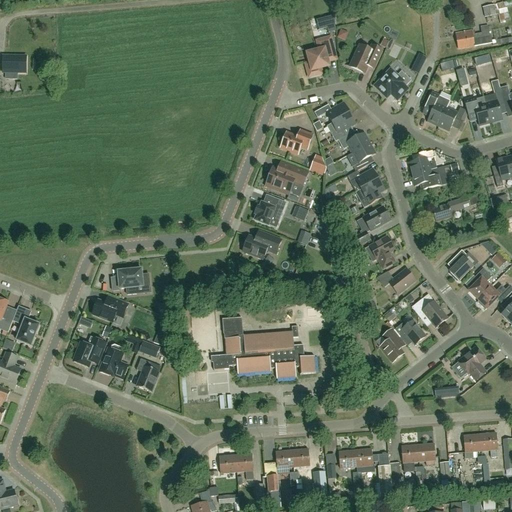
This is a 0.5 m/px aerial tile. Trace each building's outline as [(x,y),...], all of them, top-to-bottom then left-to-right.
[(484,18),(496,15),(498,15),(500,22),(509,19),(507,7),(511,6),(511,1),(508,2),(497,5),(494,5),(482,8),(484,18)] [(316,21),(316,22),(319,31),(327,29),(328,34),(335,32),(335,16),(316,21)] [(458,50),(492,44),(491,36),(473,39),(472,31),(455,34),(458,50)] [(315,42),(318,51),(307,54),(309,64),(306,65),(309,78),(321,74),(320,69),(329,67),(326,55),(334,53),(330,38),(315,42)] [(359,46),(349,67),(364,74),(368,67),(374,70),(383,51),(371,46),(369,50),(359,46)] [(3,73),(6,73),(6,80),(16,80),(16,73),(26,74),(26,57),(3,57),(3,73)] [(423,57),(417,71),(422,73),(429,59),(423,57)] [(442,72),(455,68),(453,61),(452,60),(440,64),(442,72)] [(390,72),(376,87),(386,97),(389,94),(392,94),(397,100),(406,90),(404,88),(411,81),(401,72),(396,77),(390,72)] [(511,94),(510,95),(507,87),(500,89),(501,94),(504,105),(505,109),(511,108),(511,111),(511,94)] [(422,114),(429,117),(427,122),(438,127),(446,109),(436,104),(439,97),(431,93),(422,114)] [(484,98),(490,123),(502,120),(498,107),(504,105),(501,94),(484,98)] [(475,101),(475,99),(464,102),(466,111),(467,115),(469,121),(477,119),(479,127),(490,123),(484,98),(475,101)] [(309,116),(314,113),(317,119),(326,114),(332,124),(349,114),(343,104),(331,111),(328,105),(321,110),(318,103),(305,106),(309,116)] [(438,127),(449,132),(455,119),(464,123),(467,115),(466,111),(460,108),(457,114),(446,109),(438,127)] [(349,114),(332,124),(326,127),(335,143),(338,141),(345,137),(342,132),(355,125),(349,114)] [(287,134),(281,149),(298,155),(300,148),(307,150),(312,136),(300,131),(298,138),(287,134)] [(358,131),(345,137),(338,141),(343,151),(348,148),(352,154),(369,144),(364,134),(361,136),(358,131)] [(355,173),(357,172),(366,167),(363,162),(375,155),(369,144),(352,154),(355,160),(350,163),(355,173)] [(408,164),(411,176),(431,171),(428,159),(434,158),(432,152),(420,155),(422,161),(408,164)] [(322,158),(315,156),(309,171),(323,177),(326,169),(322,158)] [(496,162),(499,175),(494,177),(497,188),(503,187),(501,181),(511,177),(511,175),(507,158),(496,162)] [(308,174),(291,167),(281,163),(278,170),(273,168),(267,184),(273,187),(273,188),(273,190),(279,192),(281,191),(281,190),(290,193),(293,183),(303,187),(308,174)] [(452,173),(459,171),(457,164),(450,166),(452,173)] [(429,190),(441,187),(437,169),(431,171),(411,176),(414,187),(428,184),(429,190)] [(357,172),(355,173),(347,178),(352,187),(357,184),(361,190),(378,181),(372,170),(360,177),(357,172)] [(378,181),(361,190),(355,193),(364,209),(382,199),(380,194),(384,191),(378,181)] [(478,194),(467,198),(447,204),(448,206),(432,211),(436,223),(452,218),(451,214),(481,204),(478,194)] [(258,207),(255,215),(256,216),(254,221),(268,226),(272,217),(275,215),(280,218),(286,204),(274,199),(271,207),(261,203),(259,208),(258,207)] [(296,207),(291,217),(304,222),(309,212),(296,207)] [(382,208),(363,219),(370,232),(390,221),(382,208)] [(281,241),(269,236),(258,232),(255,240),(248,237),(246,243),(244,244),(242,248),(243,250),(242,252),(263,260),(267,252),(276,255),(281,241)] [(370,241),(365,233),(351,240),(355,248),(370,241)] [(389,254),(394,251),(387,238),(365,250),(372,263),(378,260),(383,269),(394,263),(389,254)] [(492,261),(499,255),(493,247),(486,254),(492,261)] [(457,264),(449,272),(459,282),(473,268),(463,258),(466,256),(461,251),(453,260),(457,264)] [(504,271),(510,264),(500,254),(493,262),(504,271)] [(469,292),(478,301),(490,288),(485,284),(491,278),(483,269),(474,278),(479,282),(469,292)] [(141,270),(118,273),(118,278),(111,279),(112,292),(120,291),(120,290),(126,289),(127,296),(151,294),(149,275),(142,276),(141,270)] [(385,288),(389,285),(398,295),(415,282),(406,270),(394,280),(387,273),(377,279),(385,288)] [(478,301),(479,302),(477,303),(485,311),(496,300),(501,304),(511,292),(511,289),(509,287),(505,290),(501,286),(494,293),(490,288),(478,301)] [(365,294),(367,302),(377,299),(375,291),(365,294)] [(501,316),(511,325),(511,323),(511,296),(507,301),(511,306),(501,316)] [(0,329),(3,331),(2,335),(6,337),(7,333),(8,334),(12,322),(17,311),(16,311),(15,313),(5,309),(7,303),(0,300),(0,329)] [(428,307),(422,300),(411,308),(420,320),(425,316),(436,329),(447,319),(434,303),(428,307)] [(98,301),(92,315),(112,323),(115,316),(123,319),(128,306),(116,301),(114,308),(98,301)] [(17,311),(12,322),(22,326),(16,341),(31,347),(39,326),(28,321),(31,312),(18,307),(17,311)] [(196,311),(196,337),(207,337),(207,325),(213,325),(213,320),(206,320),(206,317),(214,317),(214,311),(196,311)] [(224,340),(225,340),(226,356),(218,357),(212,357),(213,362),(213,371),(229,370),(229,367),(237,367),(237,375),(264,373),(271,373),(271,370),(275,369),(276,380),(296,379),(295,368),(300,368),(300,375),(316,374),(314,357),(304,358),(303,346),(294,347),(293,339),(298,338),(297,327),(291,328),(292,333),(262,335),(244,336),(243,336),(241,319),(222,320),(223,335),(224,335),(224,340)] [(166,349),(174,326),(162,321),(153,344),(166,349)] [(425,337),(413,322),(407,326),(404,323),(397,328),(392,322),(389,324),(402,340),(406,336),(414,346),(425,337)] [(399,340),(391,330),(391,331),(383,337),(387,342),(380,348),(393,364),(403,355),(400,351),(405,347),(399,340)] [(136,355),(139,349),(142,341),(128,336),(126,342),(134,345),(131,353),(136,355)] [(106,344),(92,339),(91,344),(87,346),(81,344),(74,363),(88,368),(89,364),(97,367),(101,357),(106,344)] [(160,348),(143,342),(139,352),(156,359),(160,348)] [(105,358),(99,373),(109,377),(109,375),(123,380),(128,367),(119,363),(123,355),(120,354),(121,351),(120,349),(115,347),(112,348),(108,359),(105,358)] [(485,360),(475,349),(458,362),(468,374),(469,373),(476,381),(486,373),(479,365),(485,360)] [(0,379),(15,385),(21,370),(14,367),(17,358),(6,354),(2,363),(1,362),(0,363),(0,379)] [(151,364),(141,360),(136,371),(142,373),(136,387),(151,393),(159,373),(149,369),(151,364)] [(211,377),(211,386),(217,386),(217,395),(232,394),(231,377),(211,377)] [(0,424),(0,425),(6,411),(0,408),(0,402),(1,400),(6,402),(10,393),(0,388),(0,424)] [(459,397),(458,390),(435,392),(436,399),(459,397)] [(301,395),(287,395),(287,408),(301,408),(301,395)] [(223,411),(234,411),(233,397),(222,397),(223,411)] [(497,452),(497,451),(496,434),(479,435),(481,453),(489,452),(490,459),(497,458),(497,452)] [(481,453),(479,435),(463,437),(465,460),(473,459),(472,453),(481,453)] [(511,470),(511,447),(510,447),(510,440),(503,441),(504,471),(511,470)] [(434,462),(435,462),(434,445),(418,446),(419,463),(426,463),(434,462)] [(419,463),(418,446),(401,448),(403,464),(404,464),(404,469),(414,468),(413,464),(419,463)] [(356,468),(365,468),(365,474),(375,473),(374,466),(372,466),(371,450),(354,452),(356,468)] [(293,468),(307,467),(309,467),(308,451),(292,452),(293,468)] [(293,468),(292,452),(275,454),(276,464),(277,470),(277,476),(289,475),(289,474),(289,469),(293,469),(293,468)] [(356,468),(354,452),(338,453),(339,470),(356,468)] [(237,473),(246,472),(247,481),(254,480),(253,476),(253,472),(252,455),(235,457),(237,473)] [(237,473),(235,457),(219,458),(220,475),(237,473)] [(441,480),(443,480),(450,479),(449,463),(439,464),(441,480)] [(390,467),(391,478),(393,497),(400,496),(398,477),(400,477),(398,464),(389,465),(390,467)] [(334,465),(327,466),(328,480),(336,479),(334,465)] [(390,467),(378,468),(379,484),(376,484),(377,502),(391,501),(391,498),(392,498),(391,478),(390,467)] [(328,502),(325,472),(313,474),(316,504),(328,502)] [(266,477),(269,501),(268,501),(269,509),(280,508),(278,492),(277,476),(266,477)] [(5,493),(2,482),(0,482),(0,510),(17,506),(14,491),(5,493)] [(266,510),(265,503),(264,485),(255,486),(257,510),(266,510)] [(235,496),(234,487),(219,487),(220,497),(235,496)] [(217,488),(209,489),(210,498),(218,497),(217,488)] [(219,501),(220,511),(234,511),(239,511),(238,500),(219,501)] [(217,511),(218,511),(215,511),(214,511),(212,503),(207,504),(207,502),(191,507),(192,511),(217,511)]
